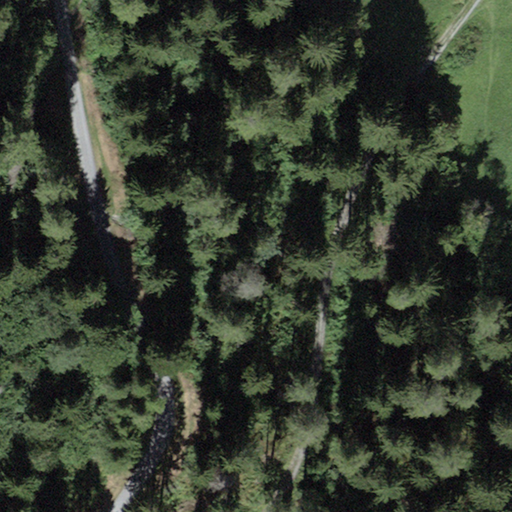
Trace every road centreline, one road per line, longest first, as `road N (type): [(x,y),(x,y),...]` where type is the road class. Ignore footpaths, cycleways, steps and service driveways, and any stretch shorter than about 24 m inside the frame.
road 1 (track): [(475,0),(408,88),(339,228),(306,442),(264,511)]
road 2 (track): [(118,511),(163,438),(167,386),(112,254),(66,43)]
